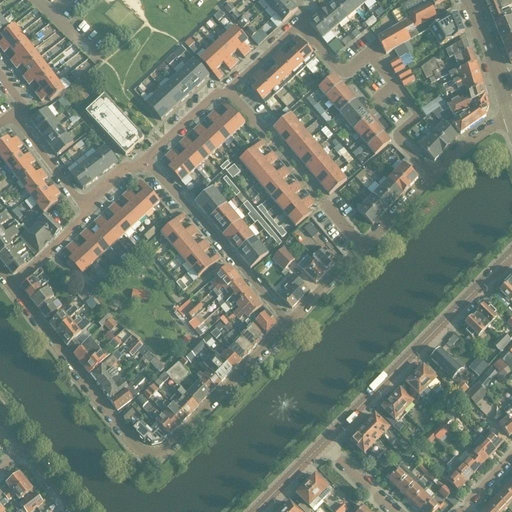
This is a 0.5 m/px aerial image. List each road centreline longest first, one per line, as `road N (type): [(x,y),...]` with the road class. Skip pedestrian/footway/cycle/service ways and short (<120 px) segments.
road 1 (residential): [(288,321),(166,451),(147,454),(10,287)]
road 2 (tertiary): [(322,443),(511,255)]
road 3 (residential): [(288,321),(143,159)]
road 4 (residential): [(395,86),(369,53),(344,74),(298,23)]
road 5 (residential): [(433,178),(399,142),(418,117),(395,86)]
